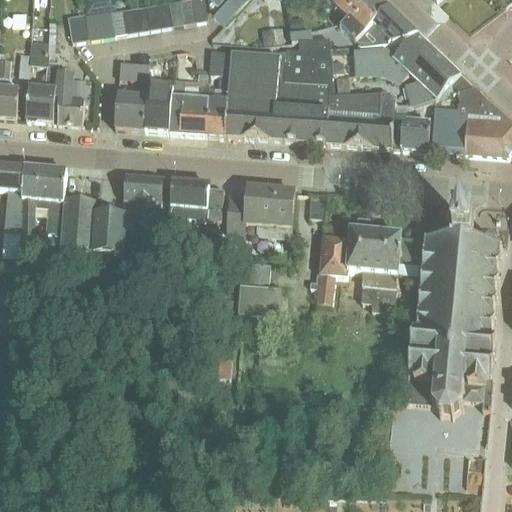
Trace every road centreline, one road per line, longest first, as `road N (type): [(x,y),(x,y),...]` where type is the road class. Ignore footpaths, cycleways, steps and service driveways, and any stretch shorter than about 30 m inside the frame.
road 1 (tertiary): [(511,190),(0,147)]
road 2 (residential): [(493,511),(511,304)]
